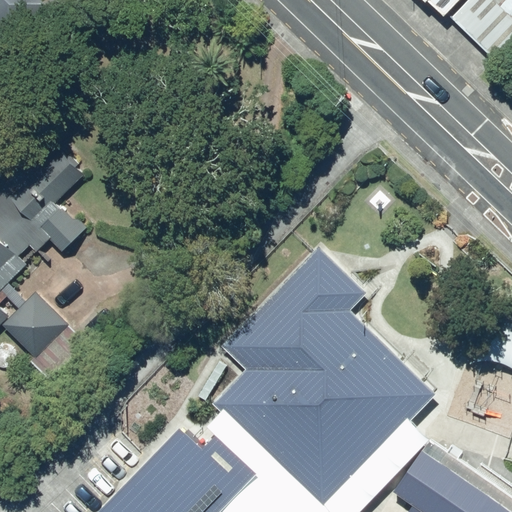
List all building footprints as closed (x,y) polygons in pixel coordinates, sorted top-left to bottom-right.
[(50,0),(0,0),(0,15),(18,33),(50,0)] [(434,0),(454,18),(471,0),(434,0)] [(511,0),(477,0),(458,21),(503,61),(511,51),(511,0)] [(0,325),(14,312),(4,302),(13,293),(25,305),(9,321),(41,353),(74,321),(41,289),(32,299),(12,279),(31,261),(23,252),(35,240),(41,247),(53,235),(67,249),(91,224),(80,214),(78,216),(61,199),(90,170),(67,146),(20,190),(13,182),(0,194),(0,212),(2,215),(0,217),(0,325)] [(287,217),(193,314),(214,333),(180,368),(295,478),(409,360),(322,278),(336,263),(287,217)] [(159,511),(230,440),(191,401),(176,416),(154,395),(39,511),(159,511)] [(511,511),(511,502),(393,419),(365,460),(437,511),(511,511)]
